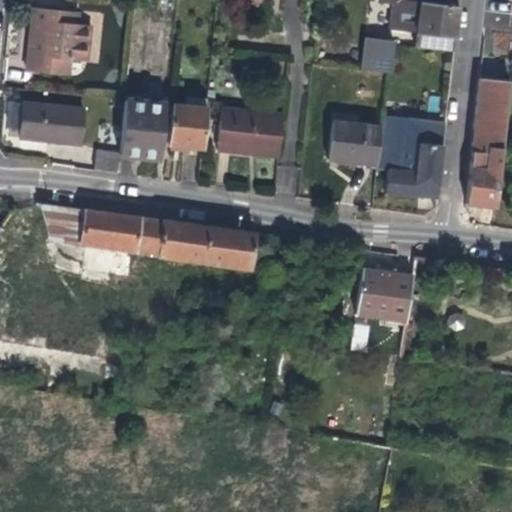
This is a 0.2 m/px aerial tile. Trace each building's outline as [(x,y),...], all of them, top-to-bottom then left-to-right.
[(281,0),(280,15),(293,17),(294,0),(281,0)] [(456,0),(399,0),(399,2),(455,9),(456,0)] [(415,32),(415,34),(415,47),(453,51),(456,25),(458,9),(455,9),(399,2),(399,4),(397,24),(410,25),(410,31),(415,32)] [(27,70),(66,74),(72,11),(33,8),(28,55),(27,70)] [(489,55),(510,54),(509,17),(488,18),(489,55)] [(365,36),(361,70),(386,73),(390,73),(393,44),(394,44),(395,39),(365,36)] [(490,145),(503,146),(510,81),(480,78),(473,136),(472,149),(489,151),(490,145)] [(189,106),(207,107),(208,97),(190,96),(189,106)] [(125,99),(119,152),(118,154),(139,156),(160,159),(166,103),(125,99)] [(46,140),(78,144),(82,108),(24,103),(21,137),(46,140)] [(202,149),(207,107),(189,106),(173,104),(168,145),(184,147),(202,149)] [(243,151),(278,155),(282,113),(221,108),(217,148),(243,151)] [(442,141),(444,122),(386,116),(381,168),(387,168),(385,192),(425,196),(436,198),(442,141)] [(376,164),(380,127),(332,122),(328,159),(350,161),(376,164)] [(472,149),(465,203),(494,208),(503,146),(490,145),(489,151),(472,149)] [(96,150),(93,170),(116,173),(118,154),(119,152),(96,150)] [(276,192),(295,193),(296,166),(277,166),(276,192)] [(126,215),(38,203),(49,241),(249,270),(255,234),(126,215)] [(264,268),(262,285),(266,287),(266,291),(275,292),(276,287),(279,288),(282,271),(264,268)] [(361,269),(354,314),(404,322),(410,276),(387,272),(361,269)] [(0,272),(1,271),(0,270),(0,315),(16,292),(0,279),(0,272)] [(355,324),(351,347),(365,350),(369,326),(355,324)] [(0,379),(116,398),(122,359),(0,339),(0,379)] [(354,456),(388,462),(391,447),(386,447),(356,442),(354,456)] [(411,450),(391,447),(388,462),(409,465),(411,450)] [(302,511),(355,511),(362,468),(310,461),(302,511)]
